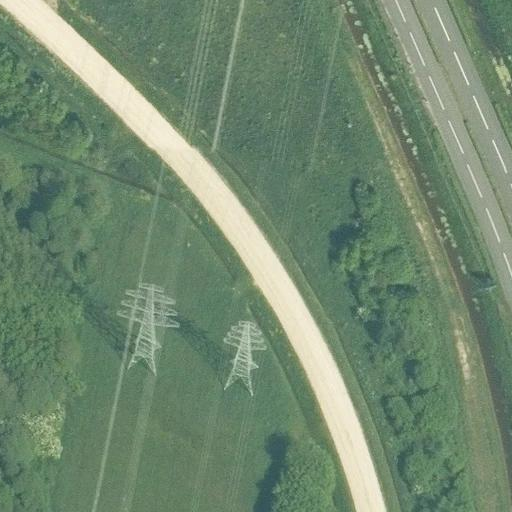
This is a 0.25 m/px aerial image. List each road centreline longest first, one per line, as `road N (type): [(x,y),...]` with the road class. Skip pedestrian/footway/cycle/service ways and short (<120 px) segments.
road 1 (track): [(15,0),(158,134),(232,221),(298,330),(367,511)]
road 2 (tertiary): [(395,0),(511,266)]
road 3 (tertiary): [(511,192),(428,0)]
